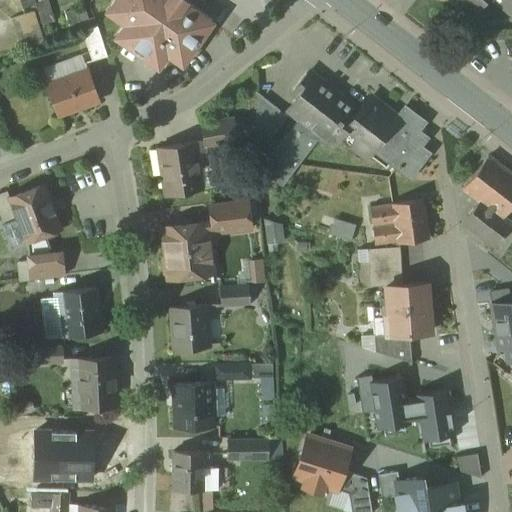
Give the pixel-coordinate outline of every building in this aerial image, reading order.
[(177,68),(209,25),(188,9),(175,0),(106,0),(99,10),(118,24),(107,40),(151,73),(162,57),(177,68)] [(477,0),(451,0),(469,12),(477,0)] [(511,0),(483,0),(511,21),(511,0)] [(85,70),(34,88),(47,125),(100,107),(85,70)] [(357,106),(310,70),(279,110),(327,146),(357,106)] [(393,121),(364,100),(337,136),(366,157),(393,121)] [(252,134),(277,135),(277,104),(253,104),(252,134)] [(424,124),(403,109),(370,154),(407,182),(429,155),(420,148),(427,139),(417,131),(424,124)] [(234,119),(200,124),(204,147),(237,141),(234,119)] [(194,142),(157,148),(164,195),(201,189),(194,142)] [(511,197),(511,184),(482,160),(457,189),(474,203),(459,221),(490,248),(507,227),(495,218),(511,197)] [(43,185),(10,198),(17,216),(20,224),(9,229),(15,245),(26,241),(45,234),(59,228),(43,185)] [(17,216),(10,198),(7,191),(0,193),(0,215),(2,222),(17,216)] [(421,195),(362,202),(368,246),(428,239),(421,195)] [(247,201),(209,206),(211,221),(213,233),(250,228),(247,201)] [(332,218),(327,234),(348,240),(353,225),(332,218)] [(211,221),(162,227),(165,258),(163,261),(164,272),(167,273),(167,278),(212,273),(208,234),(213,233),(211,221)] [(280,241),(279,222),(264,223),(265,242),(280,241)] [(45,234),(26,241),(30,280),(64,276),(61,251),(52,252),(45,234)] [(250,281),(262,280),(260,258),(248,259),(250,281)] [(427,278),(373,282),(377,335),(431,330),(427,278)] [(248,286),(219,287),(221,306),(249,304),(248,286)] [(96,288),(55,293),(60,337),(101,331),(96,288)] [(511,303),(487,307),(493,348),(511,344),(511,303)] [(206,305),(170,307),(173,349),(209,347),(206,305)] [(62,348),(34,349),(34,363),(62,362),(62,348)] [(113,357),(71,359),(73,409),(115,407),(113,357)] [(246,365),(213,364),(212,379),(246,380),(246,365)] [(401,398),(398,372),(347,378),(350,406),(367,404),(369,425),(421,420),(418,396),(401,398)] [(211,377),(165,378),(166,429),(211,428),(211,377)] [(424,449),(450,448),(448,388),(422,389),(424,449)] [(119,426),(71,426),(71,477),(119,477),(119,426)] [(349,449),(307,435),(294,475),(305,479),(303,486),(320,491),(322,485),(336,489),(349,449)] [(277,461),(277,440),(221,438),(220,460),(277,461)] [(206,450),(168,448),(166,494),(204,496),(206,450)] [(478,473),(479,455),(455,453),(454,472),(478,473)] [(395,496),(400,495),(398,481),(399,481),(397,471),(378,474),(381,498),(395,496)] [(47,511),(60,511),(61,476),(53,476),(53,491),(25,490),(24,506),(48,506),(47,511)] [(399,481),(398,481),(400,495),(395,496),(397,511),(463,511),(462,503),(455,505),(452,483),(424,487),(422,477),(399,481)] [(116,511),(117,502),(71,500),(70,511),(116,511)]
